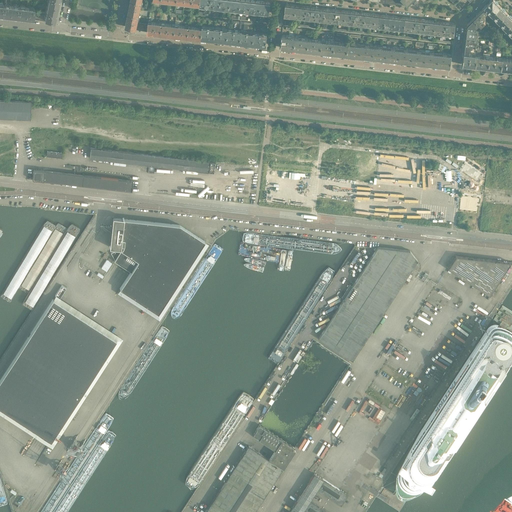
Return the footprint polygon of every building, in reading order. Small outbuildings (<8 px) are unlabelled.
[(141,2),(133,0),(130,0),(129,6),(140,8),(141,2)] [(494,0),(490,0),(484,7),(487,11),(496,2),(494,0)] [(496,2),(487,11),(491,14),(500,5),(496,2)] [(0,15),(10,16),(12,6),(0,4),(0,15)] [(500,5),(491,14),(494,18),(503,9),(500,5)] [(12,6),(10,16),(26,18),(27,8),(12,6)] [(37,10),(36,18),(55,22),(56,19),(56,18),(58,8),(48,6),(47,11),(37,10)] [(140,8),(129,6),(128,13),(139,15),(140,8)] [(484,7),(477,14),(483,19),(485,17),(485,16),(484,15),(487,11),(484,7)] [(27,8),(26,18),(33,19),(34,18),(36,18),(37,10),(35,10),(35,9),(27,8)] [(503,9),(494,18),(498,21),(507,13),(503,9)] [(139,15),(128,13),(127,19),(137,21),(139,15)] [(507,13),(498,21),(501,25),(510,16),(507,13)] [(477,14),(473,17),(479,23),(481,25),(485,22),(483,19),(477,14)] [(511,17),(510,16),(501,25),(505,29),(511,21),(511,17)] [(473,17),(466,24),(466,27),(476,28),(476,26),(479,23),(473,17)] [(137,21),(127,19),(125,26),(136,28),(137,21)] [(148,23),(137,21),(136,28),(147,31),(148,23)] [(148,21),(148,23),(147,31),(147,32),(153,33),(155,22),(148,21)] [(162,23),(155,22),(153,33),(160,33),(162,23)] [(168,24),(162,23),(160,33),(167,34),(168,24)] [(188,26),(182,25),(180,36),(187,36),(188,26)] [(195,27),(188,26),(187,36),(194,37),(195,27)] [(239,42),(240,31),(233,31),(234,27),(230,26),(230,30),(227,30),(226,41),(239,42)] [(202,27),(202,28),(200,38),(213,39),(214,29),(202,27)] [(227,30),(214,29),(213,39),(226,41),(227,30)] [(253,33),(240,31),(239,42),(252,44),(253,33)] [(266,34),(253,33),(252,44),(264,45),(265,44),(266,34)] [(289,35),(281,35),(280,46),(281,47),(287,48),(289,35)] [(301,37),(295,36),(293,49),(300,49),(301,37)] [(334,41),(327,40),(326,52),(333,53),(334,41)] [(472,42),(464,41),(463,52),(468,52),(469,46),(471,47),(472,46),(472,42)] [(367,44),(360,44),(359,56),(365,57),(367,44)] [(373,45),(367,44),(365,57),(372,57),(373,45)] [(386,47),(379,46),(378,58),(385,59),(386,47)] [(412,49),(405,49),(404,61),(410,62),(412,49)] [(425,51),(418,50),(417,63),(423,63),(425,51)] [(438,52),(431,52),(430,64),(437,65),(438,52)] [(469,65),(470,52),(468,52),(463,52),(462,64),(469,65)] [(450,66),(451,54),(444,53),(443,66),(450,66)] [(488,67),(489,56),(485,56),(485,55),(483,54),(483,55),(476,54),(475,66),(488,67)] [(502,58),(489,56),(488,67),(501,69),(502,58)] [(511,58),(502,58),(501,69),(511,69),(511,58)] [(0,118),(30,120),(31,104),(31,102),(0,100),(0,118)] [(160,156),(98,149),(91,148),(90,158),(159,166),(160,156)] [(210,162),(160,156),(159,166),(209,172),(210,162)] [(83,176),(44,171),(33,170),(32,180),(82,185),(83,176)] [(126,181),(83,176),(82,185),(125,190),(126,181)] [(124,219),(124,218),(123,219),(113,218),(113,221),(113,222),(114,223),(115,224),(113,227),(112,227),(110,246),(109,247),(121,248),(121,245),(123,245),(123,247),(120,251),(119,251),(117,251),(116,251),(115,251),(114,252),(113,252),(111,253),(115,260),(114,261),(131,272),(120,289),(158,314),(205,241),(179,225),(124,219)] [(409,251),(378,247),(352,287),(350,285),(341,298),(344,299),(318,339),(352,361),(417,260),(409,251)] [(489,295),(506,268),(510,262),(456,256),(448,268),(465,279),(489,295)] [(105,274),(112,264),(106,261),(100,271),(105,274)] [(62,286),(55,296),(60,299),(66,289),(62,286)] [(0,408),(51,441),(116,340),(53,299),(0,380),(0,408)] [(339,401),(357,368),(350,365),(332,397),(339,401)] [(392,411),(400,416),(407,406),(398,400),(392,411)] [(368,418),(373,421),(381,409),(379,408),(372,418),(370,416),(368,418)] [(384,422),(397,430),(403,420),(390,411),(384,422)] [(358,423),(368,430),(372,424),(362,417),(358,423)] [(387,440),(392,442),(398,431),(376,418),(364,440),(381,450),(387,440)] [(275,450),(268,459),(282,468),(283,469),(295,450),(258,425),(256,429),(257,429),(253,435),(275,450)] [(0,462),(8,461),(5,449),(2,450),(0,442),(0,462)] [(253,511),(282,468),(268,459),(249,446),(207,510),(206,509),(205,511),(253,511)] [(332,448),(326,458),(329,461),(336,451),(332,448)] [(350,458),(373,472),(380,462),(356,448),(350,458)] [(328,477),(334,467),(323,461),(317,471),(328,477)] [(353,462),(347,472),(366,484),(372,473),(353,462)] [(4,476),(11,473),(8,466),(2,468),(4,476)] [(347,475),(345,478),(334,471),(329,479),(355,495),(362,484),(347,475)] [(9,488),(20,484),(16,473),(4,477),(9,488)] [(314,473),(300,495),(293,506),(302,511),(325,511),(309,501),(316,490),(341,506),(348,495),(340,490),(339,490),(314,473)] [(36,493),(25,487),(15,503),(25,509),(36,493)]
